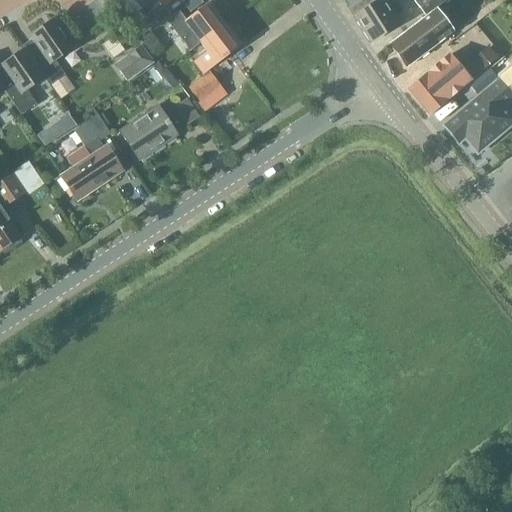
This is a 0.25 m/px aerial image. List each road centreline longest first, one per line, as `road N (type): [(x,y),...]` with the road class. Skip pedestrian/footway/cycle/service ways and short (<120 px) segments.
road 1 (unclassified): [(0,333),(374,82)]
road 2 (tertiary): [(511,252),(374,82)]
